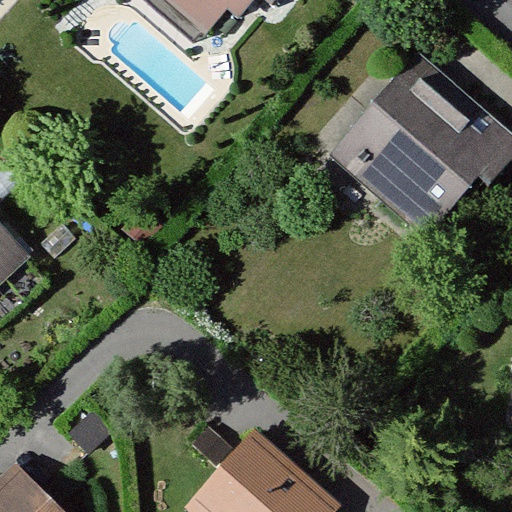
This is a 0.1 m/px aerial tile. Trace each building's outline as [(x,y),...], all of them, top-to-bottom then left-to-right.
[(121,0),(223,82),(289,0),(121,0)] [(511,157),(405,68),(320,170),(435,266),(511,174),(511,157)] [(0,298),(27,274),(0,245),(0,298)] [(511,426),(511,304),(480,302),(471,423),(511,426)] [(323,511),(248,449),(195,511),(323,511)] [(0,511),(41,511),(16,484),(0,498),(0,511)]
